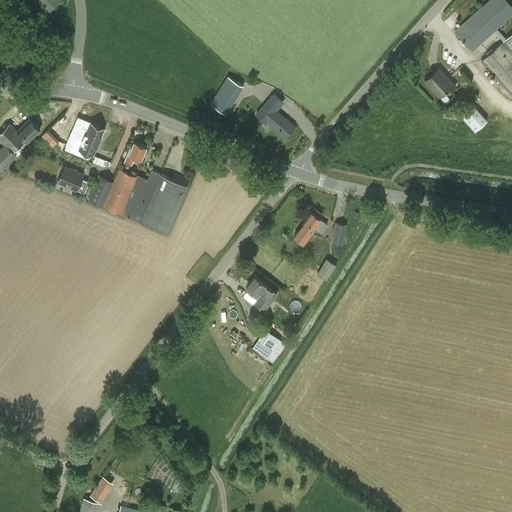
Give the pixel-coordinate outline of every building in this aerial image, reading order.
[(60,0),(35,0),(49,13),(60,0)] [(464,46),(466,44),(472,51),(511,15),(511,6),(506,0),(488,0),(454,31),(460,38),(459,39),(464,46)] [(511,32),(502,40),(511,50),(511,32)] [(511,50),(502,40),(481,60),(511,94),(511,50)] [(438,68),(424,81),(439,97),(448,88),(450,91),(455,86),(438,68)] [(244,86),(228,76),(211,103),(226,113),(244,86)] [(295,126),(276,110),(283,101),(273,93),(255,114),(265,123),(267,121),(285,137),(295,126)] [(487,120),(471,102),(458,113),(474,131),(487,120)] [(49,128),(56,134),(71,118),(64,112),(49,128)] [(78,117),(67,144),(63,142),(61,147),(89,159),(91,154),(93,155),(104,128),(78,117)] [(29,118),(17,130),(9,122),(0,131),(0,140),(4,145),(0,148),(0,172),(17,156),(14,152),(25,140),(27,142),(40,130),(29,118)] [(59,140),(48,129),(42,135),(53,146),(59,140)] [(134,141),(132,148),(130,147),(124,162),(132,165),(135,158),(141,160),(146,146),(134,141)] [(101,167),(110,166),(111,162),(95,155),(92,162),(101,167)] [(83,173),(65,166),(58,182),(76,190),(83,173)] [(119,168),(113,181),(103,205),(131,218),(167,233),(188,185),(152,170),(148,179),(137,174),(136,175),(119,168)] [(88,199),(103,205),(113,181),(98,175),(88,199)] [(312,212),(294,236),(303,243),(320,219),(312,212)] [(343,245),(345,231),(348,231),(350,224),(335,221),(332,242),(343,245)] [(326,257),(317,273),(326,279),(336,263),(326,257)] [(278,294),(265,284),(255,276),(245,288),(258,297),(254,302),(264,311),(278,294)] [(258,338),(279,354),(287,343),(265,328),(258,338)] [(113,482),(103,475),(90,494),(100,501),(113,482)] [(124,495),(122,505),(120,504),(118,511),(162,511),(164,505),(124,495)] [(97,511),(101,502),(84,497),(79,511),(97,511)]
